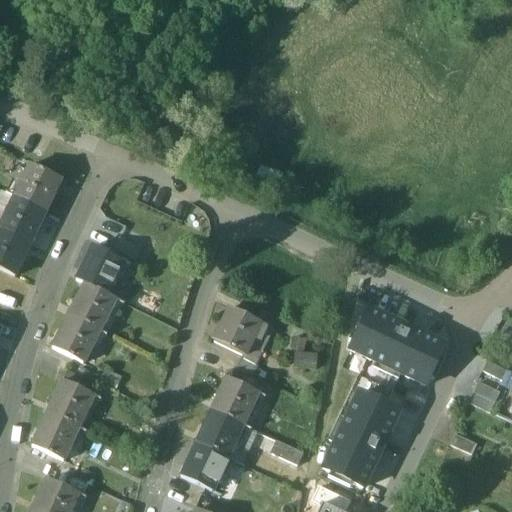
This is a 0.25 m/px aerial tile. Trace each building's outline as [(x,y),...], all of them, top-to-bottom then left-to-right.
[(46,26),(32,0),(6,0),(25,36),(46,26)] [(61,182),(29,167),(14,200),(45,214),(61,182)] [(45,214),(14,200),(0,228),(0,231),(30,246),(45,214)] [(0,271),(14,278),(30,246),(0,231),(0,271)] [(140,250),(119,240),(114,251),(135,261),(140,250)] [(123,264),(92,249),(76,282),(108,297),(123,264)] [(115,302),(85,286),(68,318),(99,334),(115,302)] [(263,313),(242,303),(236,314),(258,324),(263,313)] [(236,314),(229,310),(214,343),(245,358),(260,325),(258,324),(236,314)] [(369,312),(350,352),(390,371),(400,376),(424,388),(444,347),(369,312)] [(99,334),(68,318),(52,350),(83,366),(99,334)] [(299,354),(297,367),(318,369),(319,357),(299,354)] [(511,387),(511,371),(487,361),(481,374),(511,387)] [(382,388),(392,393),(400,376),(390,371),(382,388)] [(89,383),(67,373),(62,383),(84,394),(89,383)] [(258,396),(226,381),(211,414),(242,429),(258,396)] [(84,394),(62,383),(47,416),(78,431),(93,398),(84,394)] [(374,404),(384,409),(392,393),(382,388),(374,404)] [(357,396),(322,471),(362,491),(398,416),(384,409),(374,404),(357,396)] [(242,429),(211,414),(196,446),(227,461),(242,429)] [(78,431),(47,416),(32,449),(63,463),(78,431)] [(476,447),(454,437),(450,448),(471,457),(476,447)] [(303,456),(277,444),(271,457),(297,469),(303,456)] [(196,446),(181,479),(212,494),(227,461),(196,446)] [(71,511),(78,497),(47,482),(32,511),(71,511)] [(318,489),(311,505),(320,509),(321,505),(335,511),(346,511),(350,505),(318,489)]
